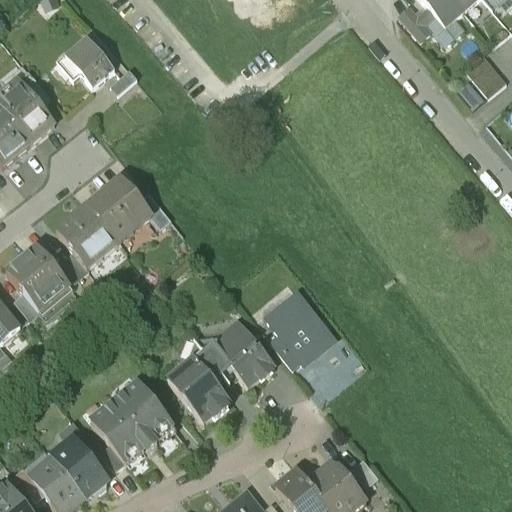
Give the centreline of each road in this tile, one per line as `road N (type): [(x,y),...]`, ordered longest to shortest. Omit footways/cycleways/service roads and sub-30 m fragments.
road 1 (residential): [(511,175),(356,7)]
road 2 (residential): [(135,511),(295,426)]
